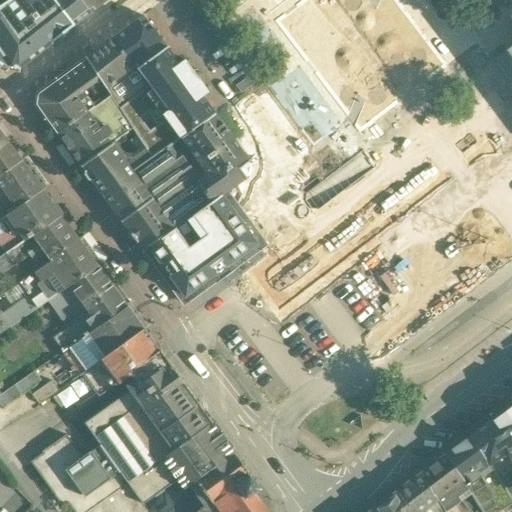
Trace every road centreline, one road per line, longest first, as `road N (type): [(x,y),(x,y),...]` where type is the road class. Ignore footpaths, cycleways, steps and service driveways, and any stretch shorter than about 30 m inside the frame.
road 1 (residential): [(5,99),(185,343),(231,317),(354,491)]
road 2 (tertiary): [(511,358),(445,405),(354,491)]
road 3 (residential): [(130,0),(5,99)]
